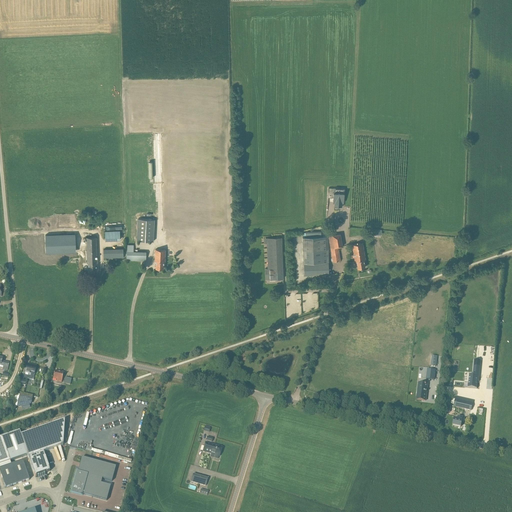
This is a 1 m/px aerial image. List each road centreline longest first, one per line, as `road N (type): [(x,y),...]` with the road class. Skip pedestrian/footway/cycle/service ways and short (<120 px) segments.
road 1 (unclassified): [(16,338),(265,396)]
road 2 (unclassified): [(265,396),(511,453)]
road 3 (unclassified): [(16,338),(0,148)]
road 4 (unclassified): [(229,511),(265,396)]
